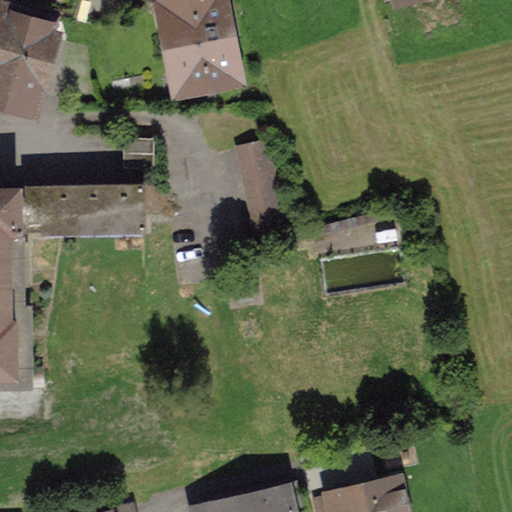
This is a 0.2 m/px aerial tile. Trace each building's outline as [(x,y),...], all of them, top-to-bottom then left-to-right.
[(34,0),(39,1),(37,8),(67,17),(71,0),(34,0)] [(218,0),(198,0),(165,7),(181,87),(233,76),(218,0)] [(9,3),(0,36),(0,102),(31,111),(52,37),(41,34),(46,15),(24,9),(24,7),(9,3)] [(124,139),(124,169),(153,170),(154,140),(124,139)] [(268,141),(239,147),(257,234),(286,228),(268,141)] [(0,387),(43,387),(42,367),(30,368),(29,308),(22,308),(22,230),(143,229),(142,187),(0,189),(0,387)] [(406,511),(399,477),(315,497),(318,511),(406,511)] [(203,511),(289,511),(288,508),(301,505),(295,482),(271,488),(272,493),(254,497),(254,500),(203,511)]
